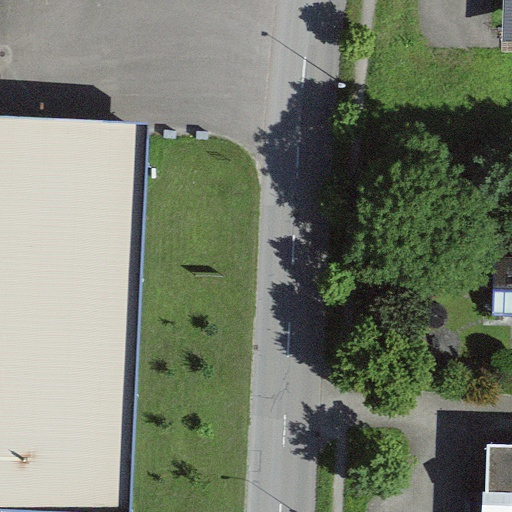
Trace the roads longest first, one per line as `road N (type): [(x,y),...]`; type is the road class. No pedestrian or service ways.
road 1 (tertiary): [(281,511),(311,0)]
road 2 (unknown): [(305,30),(1,53)]
